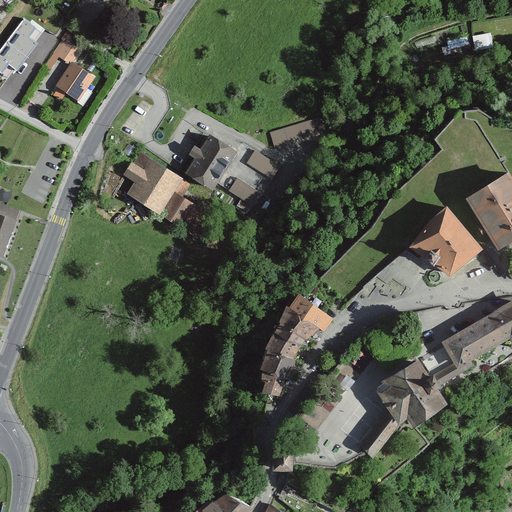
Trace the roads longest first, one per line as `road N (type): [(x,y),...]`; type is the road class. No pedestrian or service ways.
road 1 (tertiary): [(187,0),(88,149),(0,375)]
road 2 (residential): [(257,511),(275,423),(332,336),(377,307),(441,291)]
